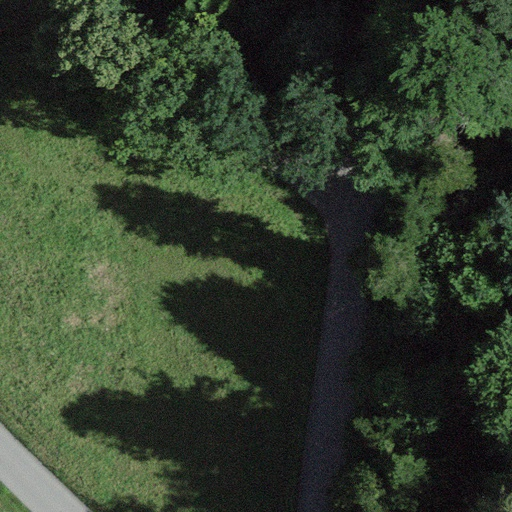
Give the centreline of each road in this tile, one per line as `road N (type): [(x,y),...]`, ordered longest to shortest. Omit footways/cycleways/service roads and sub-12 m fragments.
road 1 (unclassified): [(391,0),(358,195),(324,511)]
road 2 (track): [(151,0),(173,74),(246,136),(358,195)]
